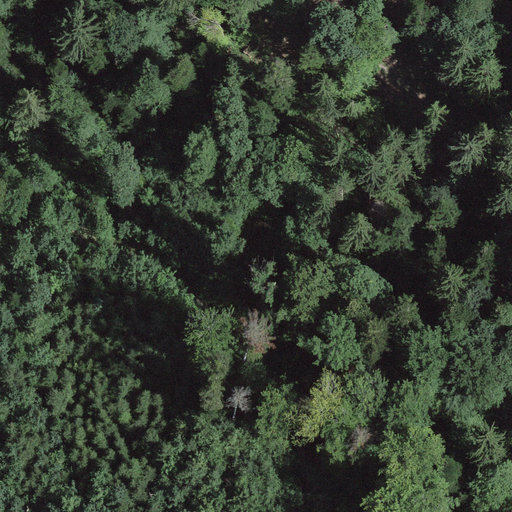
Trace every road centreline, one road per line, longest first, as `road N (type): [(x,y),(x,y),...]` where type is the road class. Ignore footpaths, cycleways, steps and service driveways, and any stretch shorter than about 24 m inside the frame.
road 1 (track): [(0,228),(110,245),(165,269),(268,376),(395,459),(435,511)]
road 2 (track): [(278,0),(407,74),(456,118)]
